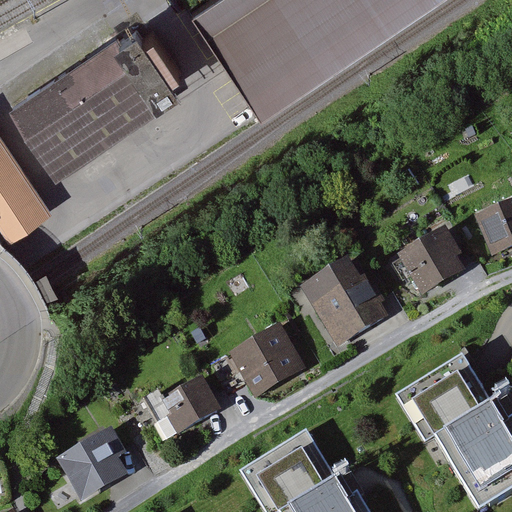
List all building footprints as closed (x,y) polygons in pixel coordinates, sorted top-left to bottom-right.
[(434,0),(208,0),(194,10),(229,62),(266,115),(434,0)] [(13,106),(55,172),(162,103),(157,96),(175,84),(170,76),(180,69),(153,26),(142,33),(137,25),(13,106)] [(0,207),(15,230),(55,204),(0,119),(0,207)] [(511,208),(483,221),(499,259),(511,253),(511,208)] [(458,234),(414,260),(436,296),(480,269),(458,234)] [(368,264),(313,293),(343,349),(398,319),(368,264)] [(291,333),(241,361),(263,399),(313,372),(291,333)] [(462,357),(406,392),(437,441),(445,436),(490,508),(511,494),(511,419),(501,401),(492,407),(462,357)] [(214,383),(173,407),(192,439),(233,414),(214,383)] [(123,433),(69,464),(91,503),(146,472),(123,433)] [(307,433),(251,468),(278,511),(288,511),(289,511),(366,511),(345,477),(337,482),(307,433)]
